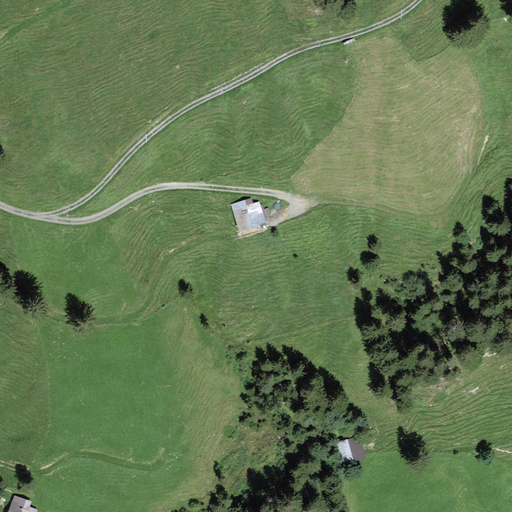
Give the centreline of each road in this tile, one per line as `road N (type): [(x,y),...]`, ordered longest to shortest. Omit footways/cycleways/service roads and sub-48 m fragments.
road 1 (track): [(45,218),(76,206),(179,111),(287,54),(392,18),(416,0)]
road 2 (track): [(0,205),(76,220),(146,191),(201,186),(286,196),(292,212),(274,219)]
